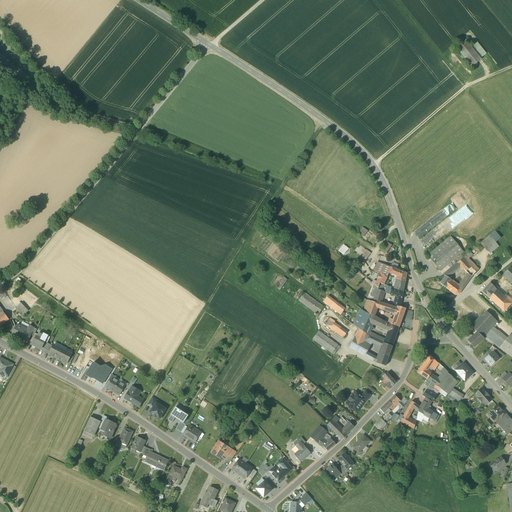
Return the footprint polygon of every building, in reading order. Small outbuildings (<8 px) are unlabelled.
[(481,59),(465,40),(456,48),(471,67),(481,59)] [(486,54),(477,42),(471,47),(480,58),(486,54)] [(362,228),(358,234),(361,237),(366,230),(362,228)] [(490,235),(480,243),(489,254),(491,253),(499,247),(490,235)] [(451,236),(427,256),(440,271),(463,251),(451,236)] [(381,251),(384,252),(390,244),(387,242),(381,251)] [(348,248),(344,245),(339,251),(343,255),(348,248)] [(370,253),(366,250),(362,257),(365,259),(370,253)] [(469,259),(465,256),(457,262),(457,263),(461,266),(467,273),(468,273),(471,277),(479,269),(469,259)] [(397,270),(381,263),(376,272),(381,274),(387,276),(389,273),(398,276),(398,279),(405,282),(407,273),(404,272),(397,270)] [(457,263),(443,275),(445,276),(448,277),(461,266),(457,263)] [(511,270),(510,268),(503,275),(511,283),(511,270)] [(381,274),(379,279),(377,282),(380,283),(383,284),(387,276),(381,274)] [(455,283),(448,277),(445,276),(440,283),(450,291),(455,283)] [(287,280),(283,277),(276,287),(280,290),(287,280)] [(459,286),(455,283),(450,291),(455,295),(459,294),(469,280),(465,277),(459,286)] [(398,279),(397,279),(394,289),(403,292),(405,282),(398,279)] [(491,282),(487,286),(491,290),(494,287),(495,285),(491,282)] [(491,290),(487,286),(482,292),(489,298),(493,293),(491,291),(491,290)] [(403,292),(394,289),(391,287),(390,294),(397,297),(401,298),(403,292)] [(491,291),(493,293),(489,298),(498,306),(506,298),(504,296),(494,287),(491,290),(491,291)] [(377,290),(373,302),(378,304),(378,302),(380,303),(383,292),(377,290)] [(324,307),(304,292),(298,300),(318,315),(324,307)] [(504,312),(511,303),(511,300),(506,294),(504,296),(506,298),(498,306),(504,312)] [(344,309),(328,296),(327,297),(337,305),(334,310),(340,315),(344,309)] [(337,305),(327,297),(323,302),(334,310),(337,305)] [(401,298),(397,297),(395,305),(386,303),(386,304),(389,306),(395,307),(396,306),(400,307),(401,298)] [(374,315),(376,308),(387,312),(395,314),(393,320),(389,318),(388,323),(391,324),(399,327),(400,322),(405,309),(401,307),(400,307),(396,306),(395,307),(389,306),(386,304),(380,303),(378,302),(378,304),(373,302),(371,301),(367,300),(363,311),(366,313),(366,314),(374,315)] [(15,309),(23,316),(28,311),(21,303),(15,309)] [(0,325),(9,319),(0,307),(0,325)] [(374,315),(366,314),(366,313),(363,311),(360,309),(353,325),(367,335),(372,323),(380,327),(382,321),(376,317),(374,315)] [(481,317),(474,324),(472,327),(477,332),(480,335),(494,319),(486,311),(486,312),(481,317)] [(335,322),(331,319),(326,325),(333,331),(337,325),(334,323),(335,322)] [(494,319),(480,335),(484,338),(490,331),(494,327),(494,326),(497,322),(494,319)] [(388,323),(382,321),(380,327),(389,331),(391,324),(388,323)] [(399,327),(391,324),(389,331),(396,334),(399,327)] [(27,330),(17,325),(12,335),(27,342),(30,335),(32,332),(27,330)] [(347,332),(337,325),(333,331),(343,338),(347,332)] [(37,330),(29,326),(27,330),(32,332),(30,335),(33,336),(35,333),(37,330)] [(494,327),(490,331),(491,331),(486,337),(490,341),(498,331),(494,327)] [(368,335),(359,330),(351,344),(349,347),(365,356),(366,353),(372,343),(366,340),(368,335)] [(339,346),(318,331),(312,339),(334,355),(339,346)] [(396,334),(389,331),(386,341),(385,344),(392,346),(396,334)] [(498,331),(490,341),(500,348),(507,338),(498,331)] [(468,341),(467,341),(474,347),(484,338),(480,335),(477,332),(472,336),(468,341)] [(386,341),(375,336),(375,335),(370,333),(369,336),(384,343),(383,343),(385,344),(386,341)] [(511,335),(510,334),(507,338),(500,348),(511,357),(511,335)] [(369,336),(368,335),(366,340),(372,343),(380,346),(380,345),(383,346),(383,343),(384,343),(369,336)] [(37,336),(36,336),(33,343),(32,345),(40,349),(45,340),(37,336)] [(53,346),(47,343),(44,349),(50,352),(53,346)] [(385,344),(383,343),(383,346),(378,358),(387,361),(392,346),(385,344)] [(66,351),(54,345),(53,346),(50,352),(49,355),(60,360),(66,351)] [(492,346),(485,354),(487,357),(493,352),(496,349),(492,346)] [(71,354),(66,351),(60,360),(66,363),(68,361),(71,355),(71,354)] [(493,352),(487,357),(484,359),(488,363),(489,362),(491,365),(499,359),(493,352)] [(378,359),(366,353),(365,356),(376,363),(378,359)] [(13,365),(0,358),(0,369),(3,371),(1,375),(6,377),(13,365)] [(427,364),(424,369),(428,372),(431,368),(434,370),(438,364),(431,358),(427,364)] [(456,370),(462,365),(458,361),(452,367),(455,371),(456,370)] [(417,373),(420,375),(424,369),(427,364),(425,362),(417,373)] [(111,369),(105,366),(102,372),(98,370),(100,367),(93,363),(86,375),(91,378),(92,376),(94,377),(94,378),(103,384),(111,369)] [(462,365),(456,370),(462,377),(463,376),(467,379),(473,373),(469,369),(468,370),(467,368),(467,367),(464,363),(462,365)] [(454,379),(443,368),(440,372),(442,374),(438,379),(441,381),(437,386),(444,391),(454,379)] [(428,372),(424,369),(420,375),(430,382),(434,376),(428,372)] [(395,383),(386,373),(383,377),(385,379),(391,387),(395,383)] [(507,375),(502,379),(508,386),(510,383),(511,385),(511,384),(511,376),(509,373),(507,375)] [(438,379),(434,376),(430,382),(431,382),(437,386),(441,381),(438,379)] [(111,382),(107,388),(113,391),(119,382),(114,378),(113,378),(111,382)] [(391,387),(385,379),(380,384),(387,391),(391,387)] [(454,379),(444,391),(447,394),(448,394),(458,382),(454,379)] [(119,382),(113,391),(119,395),(123,390),(125,385),(119,382)] [(445,397),(447,394),(444,391),(437,386),(431,382),(431,383),(435,385),(437,387),(436,390),(445,397)] [(428,387),(426,391),(430,393),(432,389),(433,388),(435,385),(431,383),(428,387)] [(132,387),(132,386),(129,391),(125,397),(131,401),(131,403),(138,407),(143,400),(138,396),(140,392),(132,387)] [(481,388),(475,394),(478,398),(484,392),(481,388)] [(463,396),(452,389),(448,395),(459,402),(463,396)] [(371,395),(365,391),(361,396),(367,401),(371,395)] [(430,393),(426,391),(423,396),(425,397),(431,401),(432,402),(435,397),(430,393)] [(361,396),(356,392),(348,401),(351,403),(348,407),(348,408),(350,410),(352,409),(356,411),(361,404),(362,405),(365,401),(366,401),(367,401),(361,396)] [(478,398),(482,403),(482,402),(485,405),(491,400),(488,396),(489,396),(485,392),(484,392),(478,398)] [(401,402),(394,396),(389,401),(392,404),(396,408),(401,402)] [(158,401),(152,397),(147,405),(153,408),(156,403),(158,401)] [(425,397),(419,408),(418,412),(429,418),(432,412),(429,410),(430,406),(429,406),(431,401),(425,397)] [(389,401),(380,409),(384,413),(388,409),(392,404),(389,401)] [(411,401),(407,410),(411,413),(414,407),(416,404),(411,401)] [(156,403),(153,408),(150,413),(153,414),(153,416),(155,417),(157,417),(159,418),(160,419),(164,413),(163,413),(165,409),(156,403)] [(503,411),(497,405),(490,411),(492,414),(491,415),(491,417),(493,419),(495,419),(499,416),(504,411),(503,410),(503,411)] [(188,416),(175,407),(170,415),(175,418),(180,422),(183,424),(183,423),(188,416)] [(393,414),(388,409),(384,413),(389,419),(393,414)] [(429,418),(418,412),(416,420),(421,422),(423,419),(427,421),(429,418)] [(103,415),(100,421),(100,422),(98,427),(101,428),(105,419),(108,420),(109,418),(103,415)] [(408,418),(403,415),(400,422),(414,429),(415,422),(408,418)] [(502,419),(497,422),(501,427),(502,427),(508,421),(504,416),(502,419)] [(100,421),(90,417),(83,430),(94,436),(98,427),(100,422),(100,421)] [(335,417),(327,425),(330,429),(333,431),(338,426),(335,424),(339,420),(335,417)] [(116,426),(109,422),(110,421),(108,420),(105,419),(101,428),(107,431),(104,436),(110,438),(116,426)] [(382,419),(377,423),(381,427),(385,423),(382,419)] [(508,421),(502,427),(501,427),(507,434),(511,430),(511,421),(510,419),(508,421)] [(183,424),(180,422),(175,429),(181,433),(186,425),(183,423),(183,424)] [(319,426),(310,438),(316,442),(318,439),(321,440),(322,439),(326,433),(326,434),(327,432),(330,429),(327,425),(324,422),(320,426),(319,426)] [(349,422),(345,426),(342,430),(346,435),(354,427),(349,422)] [(342,430),(338,426),(333,431),(337,435),(341,440),(346,435),(342,430)] [(193,431),(188,427),(183,434),(184,436),(186,437),(187,437),(190,438),(195,441),(201,433),(195,429),(193,431)] [(132,432),(124,428),(118,441),(126,445),(132,432)] [(326,433),(322,439),(327,443),(328,442),(327,442),(330,439),(331,438),(326,434),(326,433)] [(363,435),(352,447),(359,453),(370,442),(363,435)] [(331,438),(330,439),(335,445),(338,442),(334,437),(333,436),(331,438)] [(137,437),(131,448),(140,452),(143,446),(145,441),(137,437)] [(327,443),(322,439),(321,440),(318,439),(316,442),(323,448),(324,447),(327,443)] [(330,439),(327,442),(328,442),(327,443),(324,447),(328,451),(335,445),(330,439)] [(225,446),(218,442),(211,453),(216,456),(218,453),(225,457),(227,455),(231,449),(225,446)] [(303,445),(301,442),(300,442),(297,445),(297,446),(300,449),(294,455),(301,462),(311,453),(303,445)] [(151,450),(145,447),(142,453),(142,455),(147,457),(149,452),(150,452),(151,450)] [(236,453),(231,449),(227,455),(232,458),(236,453)] [(150,452),(149,452),(147,457),(145,461),(164,470),(168,460),(150,452)] [(344,454),(338,459),(342,465),(346,469),(352,463),(349,459),(349,458),(348,456),(346,456),(344,454)] [(501,457),(494,462),(496,465),(498,469),(498,468),(505,464),(501,457)] [(292,469),(283,459),(279,463),(283,468),(278,472),(278,471),(277,471),(274,467),(269,471),(278,482),(292,469)] [(252,469),(241,461),(238,464),(236,463),(232,468),(232,469),(236,472),(236,471),(239,473),(238,474),(245,479),(247,476),(252,469)] [(336,470),(332,465),(324,471),(332,481),(340,474),(338,473),(338,472),(336,470)] [(346,469),(342,465),(339,467),(346,474),(349,471),(346,469)] [(496,465),(491,468),(495,474),(500,471),(498,468),(498,469),(496,465)] [(180,470),(174,467),(172,471),(170,471),(168,475),(172,476),(171,479),(175,481),(176,478),(181,481),(186,469),(181,467),(180,470)] [(265,472),(260,467),(258,471),(262,476),(266,473),(265,472)] [(346,474),(339,467),(336,470),(338,472),(338,473),(340,474),(342,477),(346,474)] [(505,468),(503,472),(502,471),(499,476),(505,478),(508,469),(505,468)] [(271,485),(267,480),(256,489),(263,497),(269,492),(272,489),(269,486),(271,485)] [(218,491),(210,487),(205,497),(204,497),(202,501),(200,505),(205,508),(206,508),(208,505),(215,507),(217,501),(214,500),(218,491)] [(297,503),(291,502),(290,511),(301,511),(301,508),(307,503),(308,503),(312,500),(306,493),(301,497),(302,498),(297,503)] [(231,511),(235,503),(225,498),(220,510),(222,511),(231,511)] [(197,499),(193,507),(198,509),(200,505),(202,501),(197,499)]
